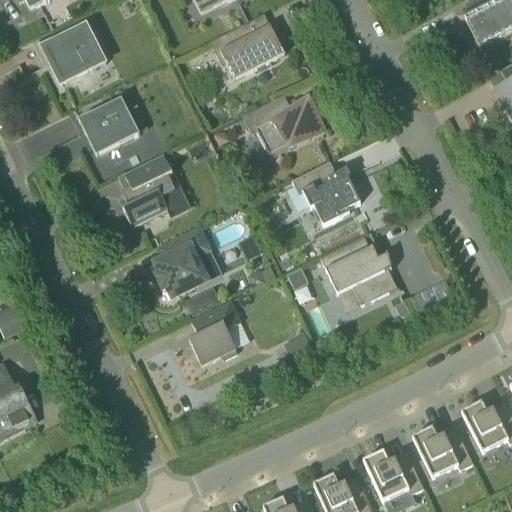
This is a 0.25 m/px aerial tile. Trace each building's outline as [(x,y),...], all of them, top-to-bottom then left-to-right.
[(16,0),(20,6),(25,3),(31,13),(46,5),(56,0),(16,0)] [(192,0),(202,18),(219,10),(237,1),(236,0),(192,0)] [(502,0),(500,2),(499,0),(476,0),(468,7),(473,15),(465,19),(460,22),(461,23),(465,21),(479,49),(480,48),(497,39),(511,31),(511,5),(509,0),(502,0)] [(39,51),(60,91),(107,67),(87,27),(39,51)] [(235,83),(235,84),(253,74),(269,66),(285,58),(270,30),(247,41),(241,30),(223,39),(210,46),(223,70),(227,68),(235,83)] [(511,67),(500,74),(506,85),(496,91),(506,109),(507,111),(511,119),(511,67)] [(290,148),(292,152),(307,144),(325,135),(309,105),(292,113),(284,117),(277,102),(259,112),(244,119),(245,122),(250,131),(253,137),(258,135),(270,158),(290,148)] [(140,138),(139,136),(122,103),(79,124),(97,160),(140,138)] [(250,131),(245,122),(232,128),(236,137),(250,131)] [(229,145),(224,136),(213,141),(217,151),(229,145)] [(164,158),(142,169),(124,178),(131,191),(121,196),(128,210),(123,213),(133,232),(169,214),(162,200),(175,194),(168,179),(173,177),(164,158)] [(482,160),(475,163),(477,169),(484,165),(482,160)] [(330,166),(312,175),(293,184),(300,199),(304,197),(311,211),(315,210),(324,228),(350,216),(348,213),(361,207),(348,180),(350,179),(347,173),(336,179),(330,166)] [(216,196),(226,216),(242,208),(232,189),(216,196)] [(190,293),(211,283),(222,277),(210,254),(212,253),(201,230),(175,242),(157,251),(163,263),(156,267),(160,276),(156,279),(163,294),(168,291),(172,301),(190,293)] [(321,262),(339,298),(354,291),(362,309),(397,292),(376,249),(370,252),(365,241),(321,262)] [(302,272),(288,278),(294,293),(309,286),(302,272)] [(260,274),(248,280),(254,291),(265,285),(260,274)] [(185,304),(193,320),(221,306),(214,291),(185,304)] [(231,304),(209,315),(191,324),(199,340),(190,345),(202,370),(222,360),(223,364),(238,357),(227,334),(242,326),(231,304)] [(395,309),(401,321),(410,316),(404,304),(395,309)] [(26,331),(15,308),(0,315),(0,332),(4,342),(26,331)] [(304,338),(286,346),(293,361),(311,353),(304,338)] [(4,368),(0,370),(0,438),(2,442),(31,428),(26,417),(32,414),(22,395),(18,397),(9,378),(7,379),(2,371),(5,370),(4,368)] [(488,417),(482,406),(462,416),(483,457),(508,444),(510,449),(511,447),(511,420),(504,405),(503,406),(504,408),(488,417)] [(456,431),(454,432),(455,434),(438,442),(433,431),(413,441),(433,482),(458,470),(460,475),(474,468),(456,431)] [(407,456),(405,456),(406,458),(389,467),(384,455),(364,465),(383,506),(408,495),(411,499),(424,493),(407,456)] [(371,511),(357,480),(356,480),(357,482),(340,490),(334,479),(314,488),(324,511),(371,511)] [(310,511),(307,505),(291,511),(288,511),(284,502),(263,510),(264,511),(310,511)]
